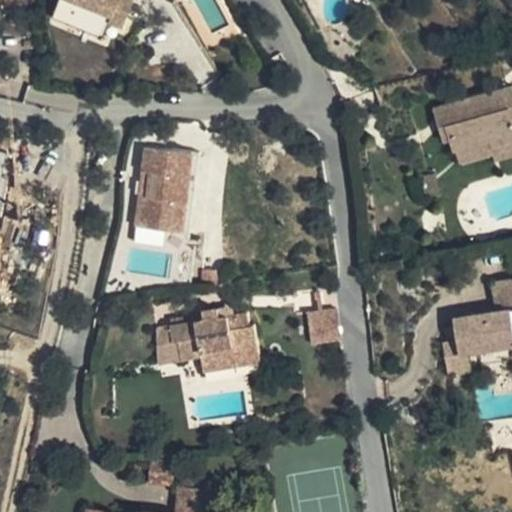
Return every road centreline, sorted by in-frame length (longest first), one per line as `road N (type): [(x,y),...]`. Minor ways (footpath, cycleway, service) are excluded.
road 1 (residential): [(315,95),(334,152),(382,511)]
road 2 (residential): [(115,110),(69,367)]
road 3 (residential): [(315,95),(276,105),(115,110)]
